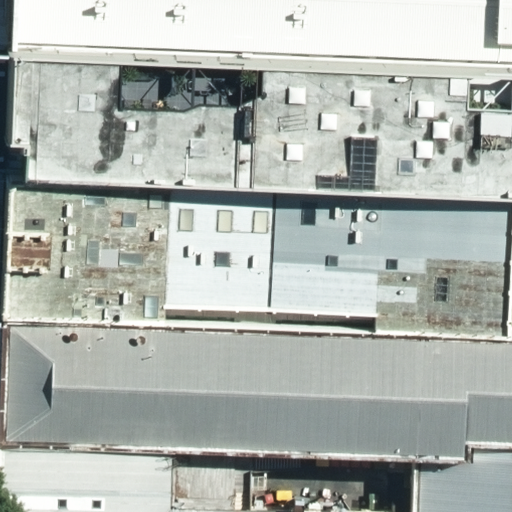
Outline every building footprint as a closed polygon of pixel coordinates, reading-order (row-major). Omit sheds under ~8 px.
[(0,0),(0,50),(10,51),(11,0),(0,0)] [(260,61),(511,72),(511,0),(11,0),(10,51),(260,61)] [(9,102),(10,51),(0,50),(0,185),(6,186),(9,102)] [(9,102),(6,186),(511,203),(511,72),(260,61),(10,51),(9,102)] [(511,203),(6,186),(0,308),(0,324),(511,342),(511,203)] [(465,448),(511,449),(511,342),(0,324),(0,448),(415,465),(464,467),(465,448)] [(412,511),(415,465),(0,448),(0,511),(412,511)] [(415,465),(412,511),(511,511),(511,449),(465,448),(464,467),(415,465)]
